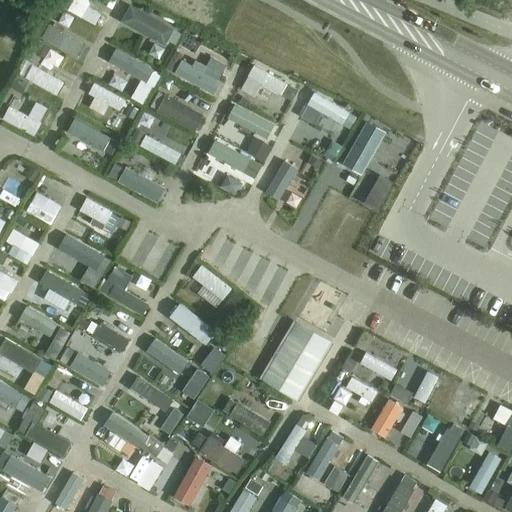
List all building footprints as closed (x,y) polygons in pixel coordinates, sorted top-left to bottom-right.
[(64,0),(62,5),(95,24),(101,14),(86,5),(89,0),(64,0)] [(42,5),(37,15),(45,19),(50,9),(42,5)] [(121,22),(165,46),(168,41),(175,44),(180,34),(173,30),(174,30),(130,6),(121,22)] [(49,23),(42,36),(77,57),(84,43),(63,30),(56,27),(49,23)] [(41,43),(36,52),(45,57),(50,48),(41,43)] [(106,58),(154,85),(160,72),(113,46),(106,58)] [(174,55),(167,67),(174,71),(181,58),(174,55)] [(64,82),(32,64),(25,76),(25,77),(57,95),(64,82)] [(253,64),(240,88),(254,96),(261,84),(260,83),(260,82),(281,93),(286,83),(253,64)] [(214,81),(189,66),(183,77),(208,91),(214,81)] [(16,76),(10,88),(18,92),(24,81),(16,76)] [(125,99),(94,82),(88,93),(102,101),(99,107),(105,111),(109,104),(119,110),(125,99)] [(291,85),(285,96),(292,100),(298,90),(291,85)] [(194,130),(203,114),(166,93),(165,95),(158,91),(151,106),(157,109),(157,110),(194,130)] [(349,112),(314,92),(307,103),(349,127),(355,117),(349,113),(349,112)] [(233,104),(227,114),(221,127),(233,132),(239,120),(240,122),(238,127),(256,135),(258,131),(270,136),(271,134),(275,125),(233,104)] [(9,105),(2,118),(34,135),(41,122),(9,105)] [(138,109),(131,106),(126,114),(133,118),(138,109)] [(318,134),(322,122),(305,116),(301,128),(318,134)] [(111,137),(75,117),(67,131),(103,151),(104,150),(112,155),(118,142),(110,137),(111,137)] [(183,158),(189,146),(152,127),(146,139),(183,158)] [(376,127),(352,169),(366,177),(389,135),(376,127)] [(136,129),(130,141),(139,146),(146,133),(136,129)] [(250,158),(215,139),(208,153),(243,172),(250,158)] [(254,141),(248,152),(265,161),(271,150),(254,141)] [(322,162),(311,156),(308,162),(319,168),(322,162)] [(254,160),(246,173),(254,178),(261,164),(254,160)] [(115,164),(109,175),(117,179),(122,168),(115,164)] [(283,164),(266,192),(278,200),(295,171),(283,164)] [(33,166),(27,176),(34,181),(40,171),(33,166)] [(162,187),(130,170),(123,183),(155,201),(162,187)] [(349,197),(337,190),(317,227),(329,234),(349,197)] [(372,192),(366,202),(378,209),(384,199),(372,192)] [(112,211),(86,197),(79,210),(93,217),(90,223),(100,228),(103,222),(106,224),(112,211)] [(344,239),(376,256),(395,219),(363,202),(344,239)] [(30,212),(30,228),(48,228),(49,212),(30,212)] [(20,214),(15,222),(24,227),(28,219),(20,214)] [(122,217),(118,226),(128,230),(132,222),(122,217)] [(98,252),(66,234),(59,247),(80,258),(76,264),(84,269),(87,262),(92,265),(98,252)] [(169,276),(176,263),(149,248),(142,261),(169,276)] [(0,250),(0,263),(3,265),(9,255),(0,250)] [(231,288),(201,265),(192,276),(223,299),(231,288)] [(46,269),(39,282),(76,303),(77,303),(84,306),(90,295),(83,291),(84,290),(46,269)] [(143,315),(149,304),(114,284),(106,279),(100,290),(108,295),(143,315)] [(0,290),(0,305),(5,308),(11,297),(0,290)] [(234,293),(225,304),(238,313),(246,302),(234,293)] [(169,316),(204,342),(206,344),(211,337),(216,330),(180,302),(178,305),(175,304),(170,311),(171,313),(169,316)] [(28,305),(21,316),(34,323),(31,328),(42,335),(51,318),(28,305)] [(82,318),(77,326),(83,330),(89,322),(82,318)] [(130,339),(100,322),(93,334),(123,351),(130,339)] [(319,346),(295,332),(300,325),(295,322),(262,377),(299,399),(331,344),(323,339),(319,346)] [(66,342),(70,335),(60,330),(56,336),(66,342)] [(226,335),(218,345),(225,350),(233,341),(226,335)] [(41,358),(5,337),(0,346),(0,353),(33,372),(34,371),(41,359),(41,358)] [(190,361),(156,337),(145,351),(179,376),(190,361)] [(67,363),(74,351),(68,347),(60,360),(67,363)] [(397,369),(366,352),(360,363),(391,380),(397,369)] [(107,374),(78,358),(72,368),(101,385),(107,374)] [(41,359),(34,371),(45,377),(52,366),(41,359)] [(194,377),(204,384),(209,377),(199,369),(194,377)] [(438,376),(427,370),(414,396),(425,402),(438,376)] [(196,405),(186,398),(185,400),(145,372),(138,382),(179,410),(181,407),(190,414),(196,405)] [(377,391),(352,376),(346,387),(361,395),(358,401),(367,406),(370,400),(372,401),(377,391)] [(0,381),(0,405),(5,409),(8,403),(15,407),(15,406),(22,410),(28,398),(22,394),(23,394),(0,381)] [(473,415),(485,392),(463,381),(451,404),(473,415)] [(41,386),(36,395),(47,401),(52,392),(41,386)] [(88,408),(56,389),(49,401),(81,420),(88,408)] [(262,435),(270,421),(237,402),(229,398),(222,409),(230,414),(229,415),(262,435)] [(403,407),(388,398),(371,428),(385,436),(403,407)] [(163,425),(128,401),(120,413),(155,437),(163,425)] [(33,403),(18,430),(25,434),(33,420),(37,423),(45,410),(33,403)] [(170,415),(178,421),(183,415),(175,409),(170,415)] [(281,449),(290,455),(312,421),(303,415),(281,449)] [(511,448),(511,416),(497,445),(510,452),(511,448)] [(63,455),(71,441),(37,423),(33,420),(25,434),(63,455)] [(427,463),(441,471),(464,429),(453,423),(450,428),(448,427),(427,463)] [(472,439),(486,448),(495,434),(481,425),(472,439)] [(12,434),(0,427),(0,443),(5,447),(12,434)] [(135,448),(104,429),(98,440),(129,458),(135,448)] [(327,437),(312,463),(307,472),(319,480),(340,445),(339,445),(344,437),(332,430),(327,438),(327,437)] [(237,473),(246,460),(221,444),(224,439),(212,431),(207,438),(198,431),(191,442),(201,448),(200,450),(237,473)] [(481,492),(501,458),(489,451),(469,485),(481,492)] [(379,461),(367,454),(343,496),(354,503),(379,461)] [(388,455),(380,471),(391,476),(399,461),(388,455)] [(196,457),(174,496),(190,505),(212,466),(196,457)] [(343,457),(334,471),(350,480),(359,466),(343,457)] [(45,475),(16,460),(9,472),(38,488),(45,475)] [(72,472),(54,502),(66,509),(83,478),(72,472)] [(405,473),(382,511),(400,511),(403,508),(407,502),(415,488),(414,487),(417,481),(405,473)] [(229,478),(223,489),(230,493),(236,482),(229,478)] [(246,487),(258,495),(264,486),(251,478),(246,487)] [(87,511),(106,511),(113,499),(112,499),(116,492),(103,485),(99,493),(98,492),(87,511)] [(6,489),(0,498),(0,511),(13,511),(22,498),(6,489)] [(247,511),(256,497),(243,489),(229,511),(247,511)] [(290,511),(294,506),(279,496),(269,511),(290,511)] [(442,511),(447,505),(436,498),(427,511),(442,511)]
